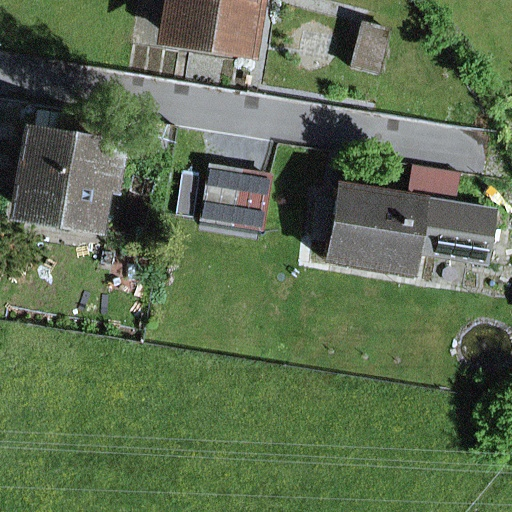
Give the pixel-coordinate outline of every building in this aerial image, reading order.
[(173,0),(167,36),(237,48),(244,0),(173,0)] [(361,23),(350,68),(376,75),(387,30),(361,23)] [(90,220),(95,184),(109,186),(115,153),(29,139),(18,208),(90,220)] [(208,167),(200,220),(259,230),(268,177),(208,167)] [(409,272),(412,252),(484,264),(492,213),(453,207),(459,175),(412,167),(407,200),(335,188),(333,201),(317,198),(312,225),(328,228),(323,258),(409,272)]
